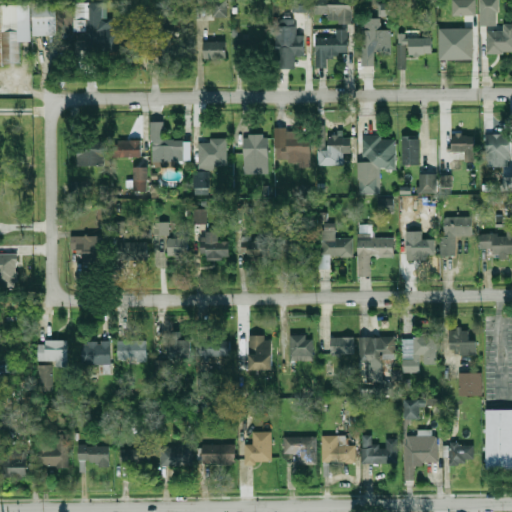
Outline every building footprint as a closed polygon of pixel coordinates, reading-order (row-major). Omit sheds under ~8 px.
[(228,17),(228,0),(213,0),(213,17),(228,17)] [(292,0),(292,12),(310,12),(310,0),(292,0)] [(352,22),(352,0),(314,0),(315,13),(328,13),(328,22),(352,22)] [(476,0),(452,0),(452,16),(476,16),(476,0)] [(498,0),(480,0),(480,25),(498,25),(498,0)] [(379,3),(379,16),(393,16),(393,2),(379,3)] [(33,26),(71,26),(71,3),(33,3),(33,26)] [(75,3),(75,19),(88,19),(88,52),(123,51),(123,26),(113,26),(112,18),(105,19),(105,3),(75,3)] [(0,5),(0,65),(20,65),(20,5),(0,5)] [(305,35),(297,35),(297,26),(277,26),(277,55),(305,55),(305,35)] [(473,27),(440,27),(440,57),(474,57),(473,27)] [(328,67),(328,55),(349,55),(349,29),(336,30),(336,38),(316,38),(316,67),(328,67)] [(175,30),(144,31),(145,58),(185,57),(185,40),(175,40),(175,30)] [(392,30),(365,30),(365,52),(392,52),(392,30)] [(511,31),(487,31),(487,53),(511,53),(511,31)] [(406,69),(406,35),(398,35),(398,69),(406,69)] [(433,38),(409,38),(409,55),(433,55),(433,38)] [(266,39),(236,39),(236,59),(266,59),(266,39)] [(204,41),(204,58),(228,58),(228,41),(204,41)] [(184,145),(165,144),(165,121),(152,121),(152,166),(184,167),(184,145)] [(303,139),(303,131),(288,132),(288,162),(303,162),(303,153),(311,153),(311,138),(303,139)] [(511,160),(511,133),(486,135),(488,168),(510,167),(509,160),(511,160)] [(244,135),(244,164),(268,164),(268,135),(244,135)] [(420,164),(420,135),(403,135),(403,164),(420,164)] [(351,136),(320,136),(320,158),(351,158),(351,136)] [(364,136),(364,168),(396,168),(396,136),(364,136)] [(466,161),(466,151),(452,152),(452,137),(474,136),(475,161),(466,161)] [(141,138),(112,138),(112,158),(141,158),(141,138)] [(106,139),(77,139),(77,165),(106,165),(106,139)] [(226,165),(227,139),(199,139),(199,165),(226,165)] [(147,191),(148,167),(134,167),(133,191),(147,191)] [(209,171),(194,171),(193,194),(209,194),(209,171)] [(437,193),(437,174),(419,174),(419,193),(437,193)] [(443,188),(443,176),(453,176),(453,187),(443,188)] [(359,193),(376,193),(376,178),(359,178),(359,193)] [(72,181),(72,194),(90,193),(90,181),(72,181)] [(394,198),(379,198),(380,213),(394,213),(394,198)] [(195,223),(207,223),(206,209),(194,209),(195,223)] [(442,256),(456,256),(456,236),(472,236),(472,216),(442,216),(442,256)] [(159,235),(169,235),(170,222),(160,221),(159,235)] [(125,235),(125,222),(112,222),(112,235),(125,235)] [(353,257),(353,238),(335,238),(336,230),(322,230),(321,256),(353,257)] [(407,259),(436,259),(436,239),(420,239),(420,231),(407,231),(407,259)] [(219,232),(203,232),(203,259),(230,259),(230,242),(219,242),(219,232)] [(511,233),(480,233),(480,253),(511,253),(511,233)] [(395,236),(359,235),(359,276),(372,276),(372,256),(395,257),(395,236)] [(107,236),(82,236),(82,259),(107,259),(107,236)] [(306,236),(293,236),(293,250),(306,250),(306,236)] [(169,237),(168,257),(189,257),(190,238),(169,237)] [(268,240),(244,240),(244,259),(268,259),(268,240)] [(148,242),(118,242),(118,259),(148,259),(148,242)] [(0,253),(0,274),(0,275),(0,286),(17,287),(17,254),(0,253)] [(450,329),(450,354),(477,354),(477,340),(469,340),(469,329),(450,329)] [(190,340),(178,340),(178,334),(168,334),(168,357),(190,357),(190,340)] [(291,360),(313,360),(313,335),(291,335),(291,360)] [(250,371),(260,371),(260,377),(274,377),(274,336),(250,336),(250,371)] [(395,337),(359,336),(359,363),(395,363),(395,337)] [(331,354),(354,354),(354,337),(331,337),(331,354)] [(438,337),(403,337),(403,358),(425,358),(425,365),(438,365),(438,337)] [(231,339),(199,339),(199,358),(231,358),(231,339)] [(68,363),(68,340),(38,340),(38,363),(68,363)] [(118,359),(148,359),(148,340),(118,340),(118,359)] [(111,341),(82,341),(82,364),(111,364),(111,341)] [(0,359),(0,372),(15,372),(16,360),(0,359)] [(155,377),(169,377),(169,360),(155,360),(155,377)] [(53,390),(52,364),(38,365),(39,390),(53,390)] [(482,373),(460,373),(460,396),(482,396),(482,373)] [(392,394),(393,382),(377,381),(377,394),(392,394)] [(426,399),(404,400),(404,419),(420,419),(420,406),(426,406),(426,399)] [(256,400),(238,401),(238,415),(256,414),(256,400)] [(485,410),(511,409),(511,468),(487,469),(485,410)] [(244,463),(272,463),(272,432),(253,432),(253,449),(244,449),(244,463)] [(41,467),(69,467),(69,434),(41,434),(41,467)] [(348,444),(348,435),(323,435),(323,462),(357,462),(357,444),(348,444)] [(438,436),(406,436),(406,480),(414,480),(414,464),(438,464),(438,436)] [(298,465),(317,464),(317,437),(284,437),(285,454),(298,454),(298,465)] [(398,438),(386,438),(386,445),(373,445),(373,440),(362,440),(362,463),(398,463),(398,438)] [(121,466),(151,466),(151,444),(121,444),(121,466)] [(236,444),(203,444),(202,464),(235,464),(236,444)] [(79,466),(110,466),(110,445),(79,445),(79,466)] [(449,445),(449,464),(475,464),(475,445),(449,445)] [(192,446),(160,446),(160,467),(192,467),(192,446)] [(0,449),(0,477),(27,477),(27,449),(0,449)]
